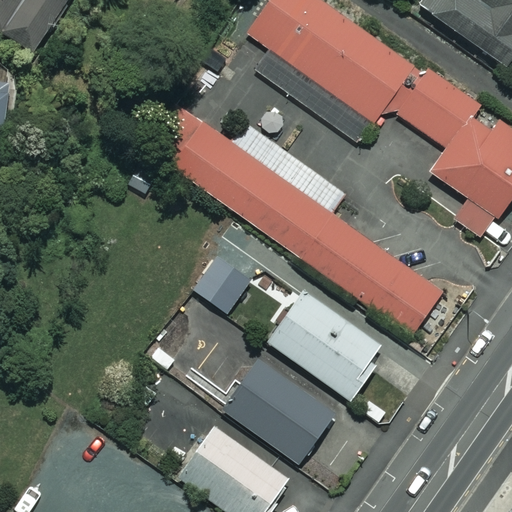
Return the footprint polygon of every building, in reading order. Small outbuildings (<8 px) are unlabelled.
[(0,0),(0,31),(33,53),(67,0),(0,0)] [(482,239),(511,196),(511,128),(393,45),(390,49),(320,0),(269,0),(247,33),(270,49),(254,73),(355,145),(373,119),(397,114),(446,149),(429,173),(467,199),(453,219),(482,239)] [(511,61),(511,0),(427,0),(422,8),(506,69),(511,61)] [(0,126),(6,128),(10,89),(0,88),(0,126)] [(231,143),(177,105),(146,150),(410,335),(441,291),(330,214),(345,193),(244,123),(231,143)] [(255,233),(250,240),(230,226),(217,244),(231,253),(226,260),(269,290),(291,258),(255,233)] [(386,351),(302,292),(266,342),(351,401),(386,351)] [(335,414),(257,358),(221,409),(298,465),(335,414)] [(267,511),(290,480),(212,425),(175,476),(226,511),(267,511)] [(511,511),(511,496),(500,511),(511,511)]
